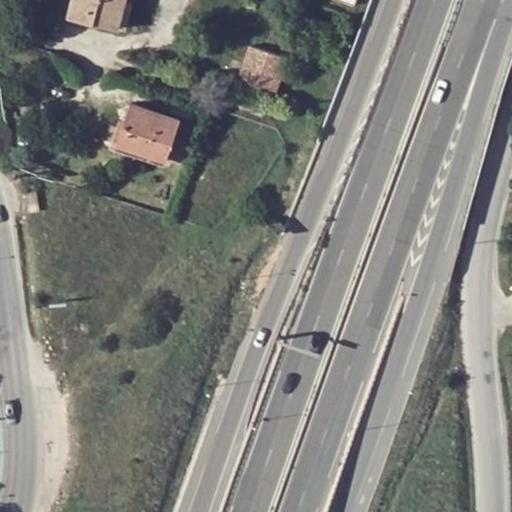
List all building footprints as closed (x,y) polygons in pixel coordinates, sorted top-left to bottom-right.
[(126,0),(72,0),(68,15),(118,28),(126,0)] [(325,44),(288,33),(284,46),(321,57),(325,44)] [(245,81),(282,90),(291,53),(255,43),(245,81)] [(177,98),(151,89),(148,100),(173,109),(177,98)] [(169,159),(183,119),(133,101),(120,141),(169,159)]
